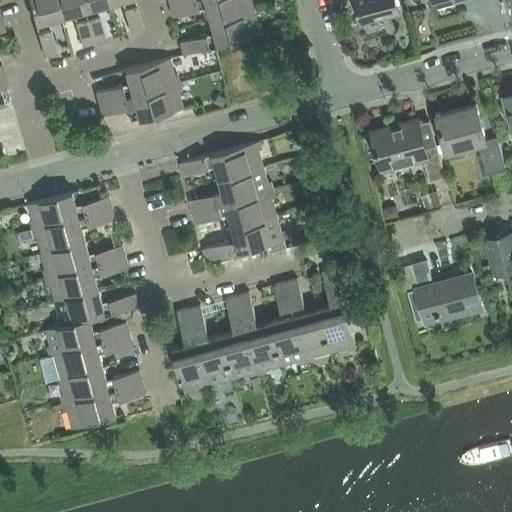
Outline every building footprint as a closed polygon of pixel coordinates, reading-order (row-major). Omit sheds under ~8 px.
[(61,16),(56,0),(29,0),(44,55),(57,52),(50,26),(47,27),(45,20),(61,16)] [(56,0),(61,16),(76,12),(78,18),(75,19),(82,45),(94,42),(82,0),(56,0)] [(82,0),(94,42),(106,39),(99,13),(95,14),(93,7),(109,3),(108,0),(82,0)] [(130,32),(143,28),(135,0),(108,0),(109,3),(118,0),(125,0),(127,5),(123,6),(130,32)] [(183,0),(169,4),(173,16),(199,9),(198,5),(204,4),(209,19),(252,8),(250,0),(183,0)] [(396,0),(355,0),(362,24),(401,14),(396,0)] [(183,53),(210,46),(263,32),(261,23),(257,24),(252,8),(209,19),(213,35),(206,37),(205,34),(179,41),(183,53)] [(122,84),(97,91),(96,91),(99,103),(179,81),(177,74),(173,75),(168,57),(125,69),(129,85),(123,87),(122,84)] [(99,103),(102,116),(128,109),(127,105),(134,104),(138,119),(182,107),(177,90),(181,89),(179,81),(99,103)] [(511,93),(503,96),(511,128),(511,93)] [(221,106),(225,98),(217,94),(213,102),(221,106)] [(487,174),(504,170),(507,169),(498,136),(486,139),(477,104),(438,114),(445,142),(448,151),(478,143),(487,174)] [(418,120),(373,132),(382,168),(423,157),(430,181),(433,180),(446,176),(440,153),(437,144),(425,147),(418,120)] [(260,139),(180,161),(183,174),(209,167),(208,164),(215,162),(219,177),(263,166),(258,149),(262,148),(260,139)] [(445,142),(437,144),(440,153),(448,151),(445,142)] [(190,199),(193,211),(273,189),(271,181),(267,182),(263,166),(219,177),(224,193),(217,195),(216,192),(190,199)] [(273,189),(193,211),(197,222),(222,215),(222,212),(228,210),(232,226),(276,214),(272,198),(276,196),(273,189)] [(77,207),(73,191),(29,202),(34,220),(30,221),(32,229),(112,207),(109,195),(83,202),(84,205),(77,207)] [(396,204),(382,208),(385,218),(399,215),(396,204)] [(38,235),(42,252),(86,240),(82,224),(88,223),(89,226),(115,219),(112,207),(32,229),(34,236),(38,235)] [(203,247),(207,260),(268,243),(284,239),(287,238),(285,230),(281,231),(276,214),(232,226),(237,242),(230,244),(229,240),(203,247)] [(511,230),(486,238),(496,272),(509,269),(511,280),(511,230)] [(284,239),(268,243),(270,252),(287,247),(284,239)] [(43,269),(45,277),(125,255),(122,244),(96,251),(97,254),(90,256),(86,240),(42,252),(47,268),(43,269)] [(51,284),(55,300),(99,289),(95,273),(101,271),(102,274),(128,267),(125,255),(45,277),(47,285),(51,284)] [(441,312),(442,317),(481,307),(482,307),(472,272),(433,282),(427,260),(413,264),(419,286),(408,289),(416,319),(426,316),(426,317),(427,316),(441,312)] [(335,302),(319,307),(331,350),(347,346),(348,350),(357,347),(352,329),(365,326),(356,294),(343,298),(335,268),(323,271),(330,297),(333,296),(335,302)] [(297,278),(286,281),(308,361),(315,359),(314,355),(331,350),(319,307),(303,311),(301,305),(304,304),(297,278)] [(286,316),(271,320),(282,363),(299,359),(300,363),(308,361),(286,281),(274,284),(281,310),(285,309),(286,316)] [(90,318),(133,306),(138,305),(135,292),(109,299),(110,303),(103,304),(99,289),(55,300),(60,317),(56,318),(58,326),(90,317),(90,318)] [(249,291),(238,294),(259,374),(267,372),(266,368),(282,363),(271,320),(254,324),(252,318),(256,317),(249,291)] [(238,329),(222,333),(234,377),(251,372),(252,376),(259,374),(238,294),(226,297),(233,323),(236,322),(238,329)] [(200,304),(189,307),(211,387),(218,385),(217,381),(234,377),(222,333),(205,338),(204,331),(207,330),(200,304)] [(189,307),(177,310),(184,336),(188,335),(189,342),(172,347),(185,390),(202,385),(203,389),(211,387),(189,307)] [(94,333),(90,318),(90,317),(58,326),(46,329),(51,346),(47,347),(49,355),(129,333),(126,321),(100,328),(101,331),(94,333)] [(55,361),(60,378),(103,366),(99,350),(106,348),(107,352),(133,345),(129,333),(49,355),(51,362),(55,361)] [(114,380),(108,382),(103,366),(60,378),(64,394),(60,395),(62,403),(143,381),(139,370),(113,377),(114,380)] [(73,427),(117,415),(112,399),(119,397),(120,400),(146,393),(143,381),(62,403),(64,411),(68,410),(73,427)]
